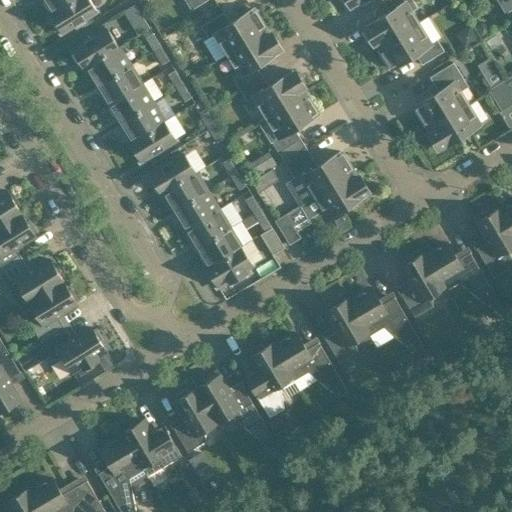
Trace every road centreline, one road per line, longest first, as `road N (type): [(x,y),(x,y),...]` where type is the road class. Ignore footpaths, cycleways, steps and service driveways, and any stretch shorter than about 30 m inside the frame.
road 1 (residential): [(157,311),(165,284),(0,14)]
road 2 (residential): [(175,345),(417,200)]
road 3 (residential): [(0,101),(129,307),(157,311)]
road 4 (residential): [(417,200),(287,0)]
road 5 (residential): [(0,445),(175,345)]
